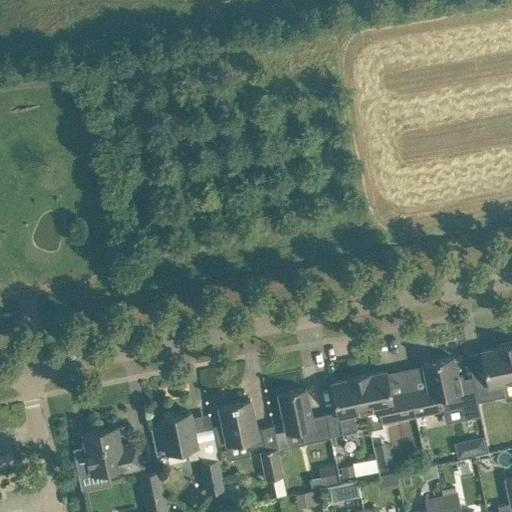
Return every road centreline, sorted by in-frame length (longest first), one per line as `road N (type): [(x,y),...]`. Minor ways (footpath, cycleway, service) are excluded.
road 1 (residential): [(27,367),(511,277)]
road 2 (residential): [(60,511),(27,367)]
